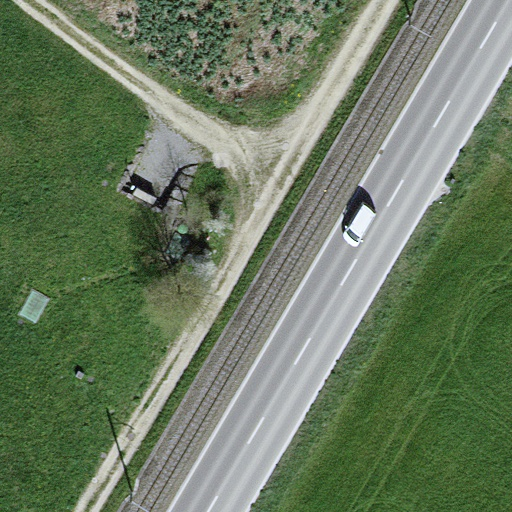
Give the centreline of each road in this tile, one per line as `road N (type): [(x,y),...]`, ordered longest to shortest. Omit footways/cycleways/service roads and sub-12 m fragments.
road 1 (track): [(400,0),(94,511)]
road 2 (secondary): [(207,511),(509,0)]
road 3 (track): [(290,187),(38,0)]
